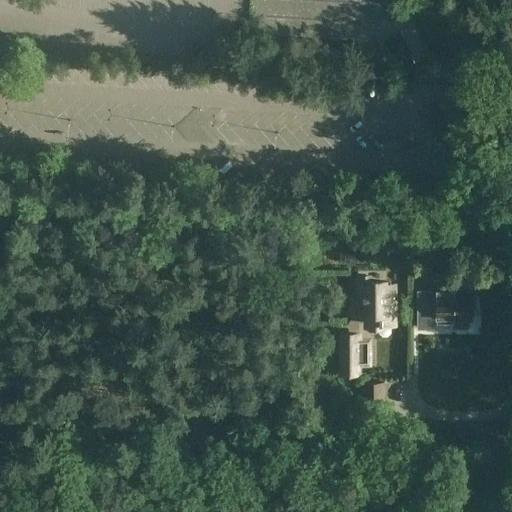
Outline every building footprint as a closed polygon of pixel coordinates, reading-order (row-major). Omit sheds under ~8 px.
[(452,62),(437,64),(438,78),(454,76),(452,62)] [(372,282),(371,277),(359,277),(359,299),(367,299),(366,320),(380,321),(380,323),(385,323),(385,321),(393,321),(393,325),(395,325),(395,290),(387,290),(386,282),(372,282)] [(438,288),(438,289),(438,290),(419,290),(419,327),(439,327),(439,321),(454,321),(454,327),(469,327),(469,316),(472,316),(472,294),(459,294),(459,288),(438,288)] [(361,331),(342,331),(342,375),(361,375),(361,331)] [(386,381),(373,381),(373,415),(387,415),(386,381)]
